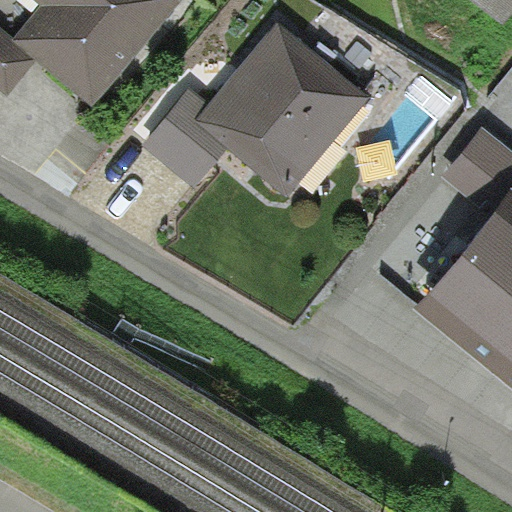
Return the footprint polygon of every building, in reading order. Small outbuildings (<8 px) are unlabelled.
[(183,0),(37,0),(43,4),(14,37),(12,39),(37,59),(93,104),(183,0)] [(511,0),(474,0),(502,23),(511,10),(511,0)] [(211,103),(198,120),(229,146),(289,196),(371,97),(278,22),(259,46),(211,103)] [(0,89),(8,96),(37,59),(12,39),(14,37),(0,26),(0,89)] [(196,187),(229,146),(198,120),(211,103),(191,88),(144,145),(196,187)] [(511,149),(482,126),(445,176),(492,215),(511,189),(511,149)] [(511,189),(492,215),(476,234),(416,308),(511,385),(511,189)]
